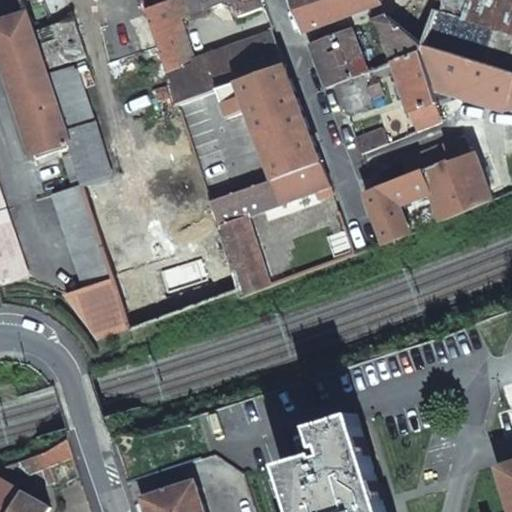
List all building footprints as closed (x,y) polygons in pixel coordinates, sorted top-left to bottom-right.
[(145,0),(149,8),(167,0),(145,0)] [(167,0),(149,8),(179,102),(220,87),(288,61),(274,25),(266,28),(268,33),(204,56),(190,15),(201,11),(202,15),(222,7),(220,2),(226,0),(240,0),(246,15),(267,6),(264,0),(167,0)] [(383,0),(296,0),(308,31),(383,0)] [(424,54),(426,47),(438,10),(438,8),(412,0),(390,13),(392,17),(424,54)] [(131,328),(132,330),(240,290),(227,251),(216,255),(220,265),(149,290),(75,61),(88,56),(71,3),(48,11),(53,25),(35,30),(47,68),(85,183),(116,278),(131,328)] [(511,71),(511,31),(438,10),(426,47),(511,71)] [(0,22),(0,48),(9,79),(47,68),(35,30),(30,13),(22,16),(0,22)] [(395,64),(424,54),(392,17),(377,22),(395,64)] [(313,45),(329,87),(339,84),(367,74),(370,73),(354,30),(313,45)] [(462,107),(459,95),(508,110),(511,100),(511,71),(426,47),(424,54),(446,120),(462,107)] [(447,124),(446,120),(424,54),(395,64),(413,114),(415,114),(422,134),(447,124)] [(229,116),(255,107),(279,175),(324,160),(288,61),(220,87),(229,116)] [(47,68),(9,79),(32,154),(59,146),(73,187),(85,183),(47,68)] [(367,74),(339,84),(350,113),(378,102),(367,74)] [(365,155),(393,145),(387,128),(359,138),(365,155)] [(454,161),(472,209),(496,199),(478,153),(473,154),(466,135),(404,161),(411,177),(454,161)] [(240,290),(241,294),(268,285),(245,214),(318,190),(321,197),(336,192),(324,160),(279,175),(210,198),(220,228),(227,251),(240,290)] [(445,221),(472,209),(454,161),(411,177),(368,194),(386,242),(409,233),(399,205),(433,191),(445,221)] [(0,281),(28,273),(0,181),(0,281)] [(73,187),(52,193),(84,289),(66,294),(101,338),(131,328),(116,278),(85,183),(73,187)] [(385,511),(355,411),(312,425),(319,445),(323,444),(326,453),(317,455),(316,451),(281,462),(296,511),(385,511)] [(71,438),(42,452),(19,460),(29,474),(76,455),(71,438)] [(0,511),(51,511),(56,504),(0,472),(0,511)] [(206,511),(194,478),(145,497),(150,511),(206,511)]
